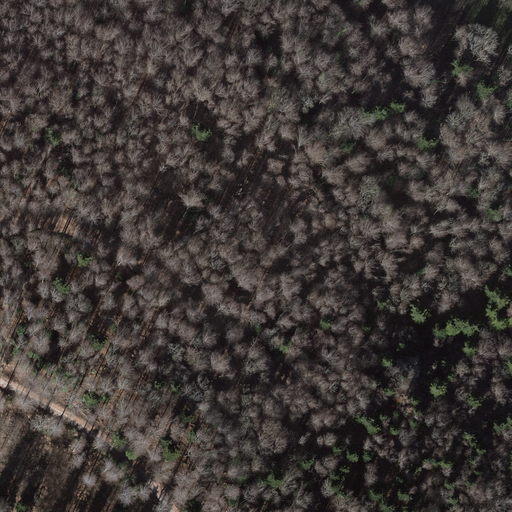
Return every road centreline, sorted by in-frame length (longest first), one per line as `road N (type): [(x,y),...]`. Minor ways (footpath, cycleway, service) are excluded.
road 1 (track): [(349,435),(200,309),(112,247),(64,226),(0,223)]
road 2 (track): [(327,0),(511,260)]
road 3 (track): [(172,511),(121,453),(0,379)]
